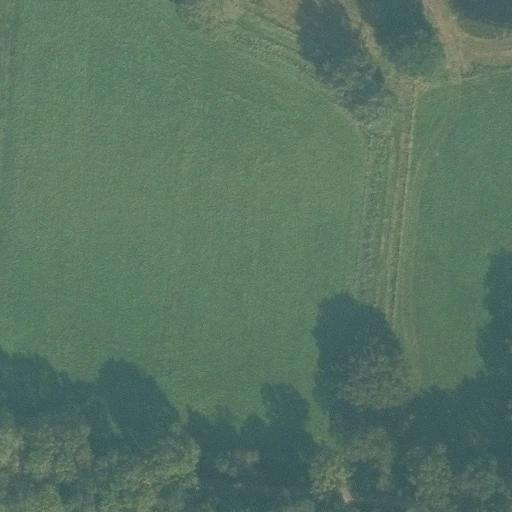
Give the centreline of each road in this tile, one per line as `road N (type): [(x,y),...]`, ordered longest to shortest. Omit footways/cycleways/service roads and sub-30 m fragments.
road 1 (track): [(228,0),(227,13),(398,100),(366,504)]
road 2 (unclassified): [(0,471),(479,511)]
